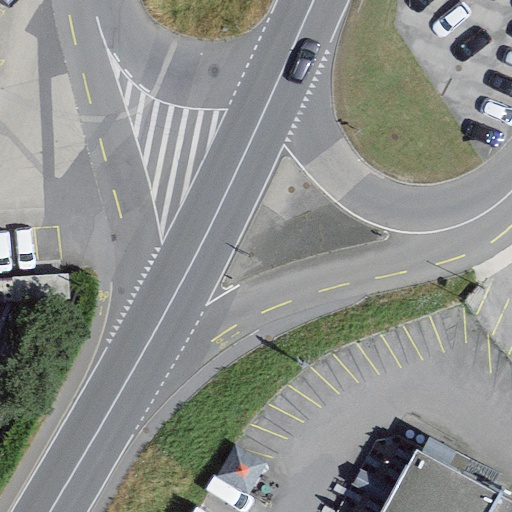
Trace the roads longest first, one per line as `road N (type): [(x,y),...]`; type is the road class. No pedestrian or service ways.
road 1 (secondary): [(145,376),(291,62)]
road 2 (unclassified): [(145,376),(243,302),(419,219)]
road 3 (unknown): [(511,426),(420,385),(373,391),(335,409),(280,511)]
road 4 (unclassified): [(128,92),(145,376)]
road 5 (unclassified): [(419,219),(343,178),(291,62)]
road 6 (unclassified): [(291,62),(220,93),(128,92)]
road 7 (secondary): [(67,511),(145,376)]
road 8 (unclassified): [(93,34),(0,128)]
